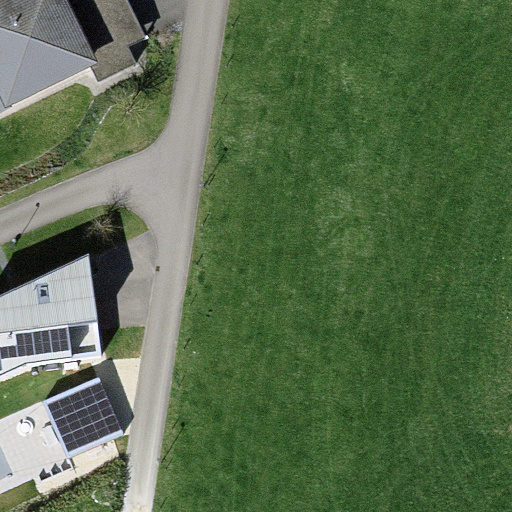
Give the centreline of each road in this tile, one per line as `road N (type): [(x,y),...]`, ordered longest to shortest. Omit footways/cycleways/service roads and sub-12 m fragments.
road 1 (residential): [(176,172),(130,508)]
road 2 (residential): [(176,172),(102,184),(0,228)]
road 3 (residential): [(202,0),(176,172)]
